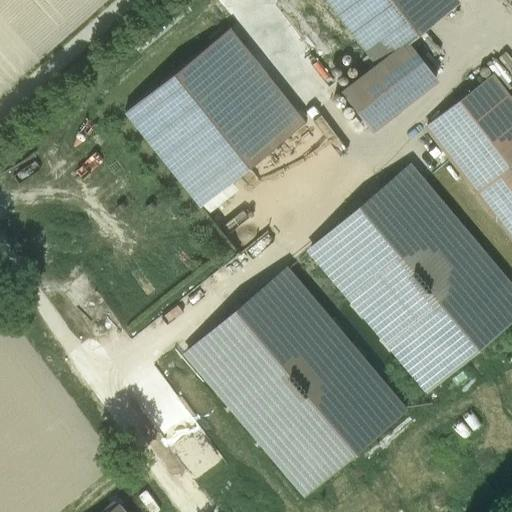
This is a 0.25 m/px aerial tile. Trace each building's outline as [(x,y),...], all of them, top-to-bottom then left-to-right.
[(343,0),(390,60),(358,86),(386,122),(453,71),(420,29),(458,0),(343,0)] [(233,33),(131,114),(205,206),(307,125),(233,33)] [(511,80),(442,137),(511,224),(511,80)] [(511,290),(409,169),(309,253),(426,391),(511,318),(511,290)] [(32,192),(56,179),(52,171),(28,184),(32,192)] [(294,274),(194,359),(311,497),(411,413),(294,274)]
